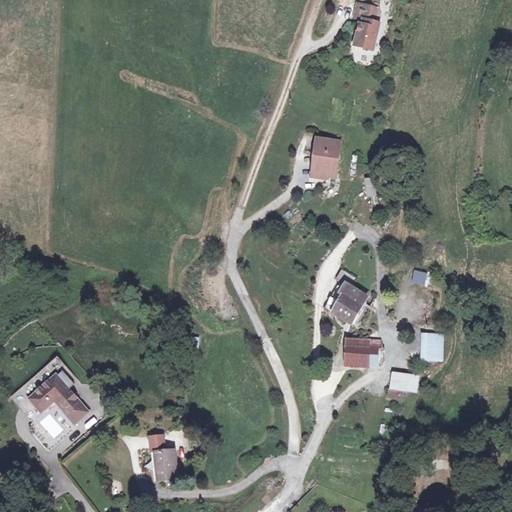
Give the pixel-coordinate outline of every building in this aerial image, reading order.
[(361,19),(361,23),(357,40),(364,42),(363,46),(372,48),(377,26),(370,24),(374,7),(357,3),(355,18),(361,19)] [(319,137),(314,169),(326,170),(326,176),(335,177),(341,140),(319,137)] [(325,178),(326,176),(326,170),(314,169),(313,177),(325,178)] [(380,196),(379,178),(365,179),(367,197),(380,196)] [(337,283),(333,291),(330,298),(326,306),(334,310),(334,312),(354,322),(361,306),(366,297),(346,287),(351,277),(337,270),(332,280),(337,283)] [(410,282),(425,285),(427,273),(412,270),(410,282)] [(444,359),(445,334),(430,333),(429,358),(444,359)] [(371,367),(371,350),(348,349),(348,365),(371,367)] [(380,351),(371,350),(371,367),(379,368),(380,351)] [(390,372),(389,391),(417,393),(419,374),(390,372)] [(54,376),(26,400),(38,415),(52,404),(72,426),(87,414),(67,390),(72,386),(61,373),(55,377),(54,376)] [(162,435),(149,435),(149,450),(152,450),(162,450),(162,435)] [(162,450),(152,450),(152,479),(162,479),(162,482),(169,482),(169,479),(172,479),(172,450),(162,450)]
